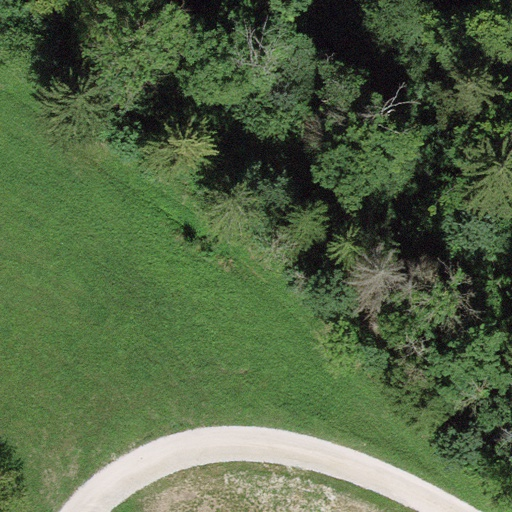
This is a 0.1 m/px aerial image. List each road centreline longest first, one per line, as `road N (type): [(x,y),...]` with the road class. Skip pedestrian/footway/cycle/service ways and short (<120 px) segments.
road 1 (track): [(0,73),(300,307),(479,497),(484,511)]
road 2 (track): [(69,511),(97,487),(167,452),(237,439),(294,451),(442,511)]
